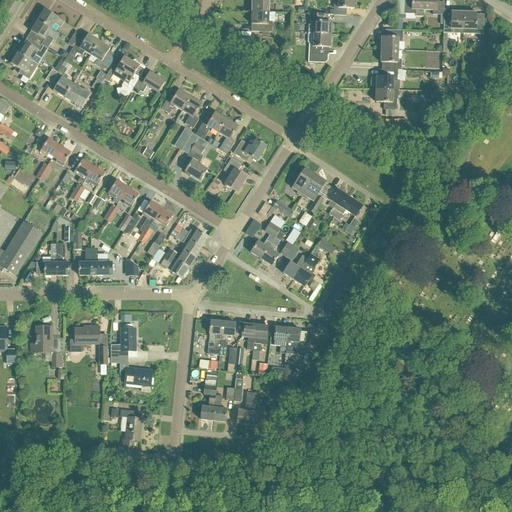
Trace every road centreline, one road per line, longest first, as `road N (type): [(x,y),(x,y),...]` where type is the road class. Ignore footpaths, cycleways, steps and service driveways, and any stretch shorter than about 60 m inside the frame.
road 1 (track): [(170,508),(511,503)]
road 2 (residential): [(233,229),(0,86)]
road 3 (residential): [(220,251),(315,309),(302,317),(188,304)]
road 4 (residential): [(192,294),(0,295)]
road 5 (residential): [(316,106),(191,28)]
road 6 (residential): [(293,138),(168,62)]
road 7 (residential): [(175,432),(188,304)]
road 8 (residential): [(316,106),(382,0)]
road 9 (residential): [(418,171),(316,106)]
